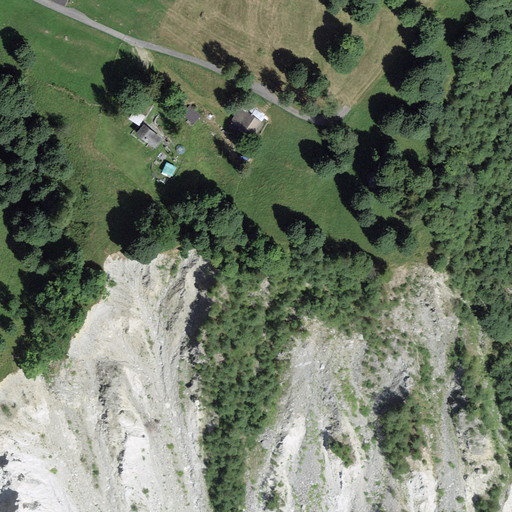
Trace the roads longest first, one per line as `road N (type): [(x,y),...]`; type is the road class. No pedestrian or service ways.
road 1 (unclassified): [(45,0),(300,115),(325,121),(344,108)]
road 2 (track): [(344,108),(434,0)]
